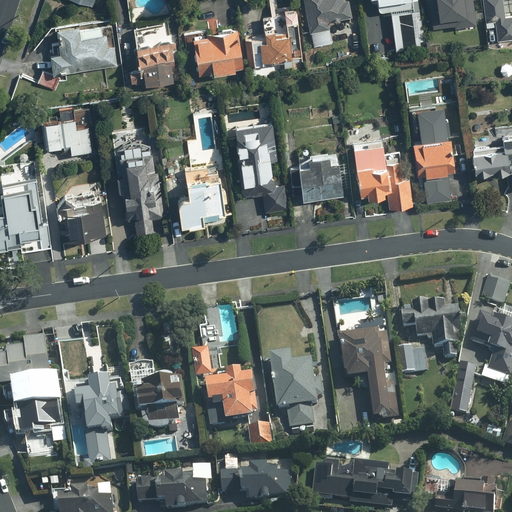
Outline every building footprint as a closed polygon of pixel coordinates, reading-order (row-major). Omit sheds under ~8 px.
[(333,42),(330,20),(352,17),(349,0),(304,0),(311,45),(333,42)] [(414,6),(412,0),(378,0),(379,0),(380,10),(414,6)] [(428,0),(432,30),(445,28),(445,22),(460,20),(457,0),(428,0)] [(511,13),(505,14),(503,0),(484,0),(488,27),(496,26),(498,39),(511,37),(511,13)] [(252,66),(265,64),(304,60),(298,8),(285,10),(285,13),(264,16),(265,28),(266,35),(262,35),(249,37),(252,66)] [(420,49),(417,18),(420,17),(419,11),(394,14),(398,52),(420,49)] [(107,33),(102,34),(101,26),(79,29),(78,24),(59,26),(61,54),(52,55),(54,69),(48,66),(41,82),(56,90),(64,74),(56,70),(117,64),(115,44),(108,45),(107,33)] [(137,30),(142,70),(129,71),(131,81),(144,79),(144,83),(176,79),(169,26),(137,30)] [(208,32),(209,34),(194,37),(200,73),(244,66),(238,27),(208,32)] [(417,175),(423,174),(427,202),(454,198),(450,170),(456,169),(451,137),(448,137),(444,104),(418,108),(423,141),(412,142),(417,175)] [(244,194),(263,191),(266,212),(287,209),(274,117),(234,123),(244,194)] [(46,147),(71,144),(72,153),(91,151),(89,124),(77,125),(76,118),(43,122),(46,147)] [(511,127),(499,129),(501,144),(473,147),(476,172),(508,169),(510,187),(511,186),(511,127)] [(401,153),(385,156),(380,129),(352,134),(363,196),(388,192),(391,209),(415,205),(409,174),(404,174),(401,153)] [(115,153),(115,154),(122,215),(135,214),(137,233),(154,231),(152,217),(164,215),(158,168),(154,168),(151,149),(151,148),(150,147),(149,146),(148,146),(147,145),(146,144),(145,144),(143,143),(142,143),(141,142),(140,142),(139,142),(137,142),(136,141),(135,141),(134,141),(132,141),(131,142),(130,142),(129,142),(128,143),(126,143),(125,143),(124,144),(123,145),(122,145),(121,146),(120,147),(119,148),(118,149),(117,149),(117,150),(116,152),(115,153)] [(330,153),(309,155),(310,165),(292,167),(295,195),(303,194),(303,198),(343,193),(340,161),(331,162),(330,153)] [(38,223),(34,189),(39,188),(38,177),(0,181),(0,187),(3,211),(0,211),(0,246),(22,244),(22,249),(52,245),(49,222),(38,223)] [(204,223),(204,219),(220,217),(220,214),(225,213),(221,180),(190,184),(191,196),(180,197),(183,222),(189,221),(189,224),(204,223)] [(69,211),(68,204),(59,205),(64,241),(107,235),(102,199),(92,200),(93,207),(69,211)] [(511,285),(511,284),(491,277),(484,298),(505,305),(511,285)] [(461,308),(447,308),(447,303),(414,305),(414,310),(403,311),(404,325),(418,325),(418,335),(433,335),(434,347),(445,346),(445,359),(458,358),(457,345),(460,345),(460,333),(463,333),(461,308)] [(511,323),(483,315),(474,343),(497,350),(491,368),(486,367),(482,379),(508,387),(511,374),(511,323)] [(348,377),(369,375),(375,421),(393,418),(386,363),(393,363),(390,334),(380,335),(379,331),(343,335),(348,377)] [(45,336),(25,338),(26,346),(7,349),(8,355),(0,356),(0,384),(19,382),(50,378),(45,336)] [(413,353),(413,348),(399,349),(402,374),(430,371),(427,351),(413,353)] [(210,350),(195,352),(199,377),(213,375),(210,350)] [(279,411),(289,409),(292,429),(316,425),(313,406),(320,405),(319,398),(325,397),(323,380),(317,381),(314,360),(295,363),(294,353),(272,357),(279,411)] [(478,366),(462,362),(452,411),(469,414),(478,366)] [(234,424),(234,421),(256,417),(252,395),(257,394),(254,375),(244,377),(242,370),(228,373),(230,379),(209,383),(212,403),(213,406),(209,406),(213,427),(234,424)] [(180,422),(178,407),(184,406),(184,403),(186,402),(184,387),(182,388),(181,380),(175,381),(175,380),(174,379),(174,378),(173,378),(173,377),(172,377),(172,376),(171,376),(170,376),(170,375),(169,375),(168,375),(167,375),(166,375),(165,375),(164,375),(163,375),(162,375),(161,376),(160,377),(159,377),(159,378),(158,378),(158,379),(157,379),(157,380),(157,381),(156,381),(156,382),(156,383),(156,384),(141,386),(146,426),(151,426),(151,427),(152,427),(153,427),(153,428),(154,428),(155,429),(156,429),(157,429),(158,429),(159,429),(160,429),(161,429),(162,429),(163,429),(164,428),(165,428),(166,427),(167,427),(167,426),(168,426),(168,425),(169,425),(169,424),(170,423),(180,422)] [(113,390),(111,380),(101,381),(100,376),(64,383),(80,470),(116,463),(110,434),(115,433),(112,421),(123,419),(118,389),(113,390)] [(55,453),(55,447),(70,445),(68,429),(57,431),(56,425),(63,424),(60,398),(53,399),(50,378),(19,382),(26,435),(30,434),(32,456),(55,453)] [(270,425),(249,428),(252,447),(272,444),(270,425)] [(175,432),(147,436),(150,455),(178,451),(175,432)] [(414,498),(416,474),(391,472),(391,465),(355,462),(354,477),(339,476),(339,464),(326,463),(326,468),(318,468),(316,499),(333,500),(333,498),(353,499),(352,505),(393,508),(394,502),(403,503),(403,497),(414,498)] [(292,473),(279,473),(279,470),(270,470),(271,465),(251,465),(251,472),(224,471),(223,492),(250,493),(250,499),(270,499),(270,497),(289,497),(289,494),(291,494),(292,473)] [(210,504),(209,481),(195,482),(195,474),(167,475),(167,480),(139,481),(140,502),(168,502),(168,509),(188,508),(188,505),(210,504)] [(491,484),(467,481),(467,486),(441,483),(438,509),(464,511),(497,511),(500,489),(490,488),(491,484)] [(114,511),(113,496),(101,497),(100,493),(90,494),(89,487),(72,490),(72,493),(61,495),(63,511),(114,511)]
